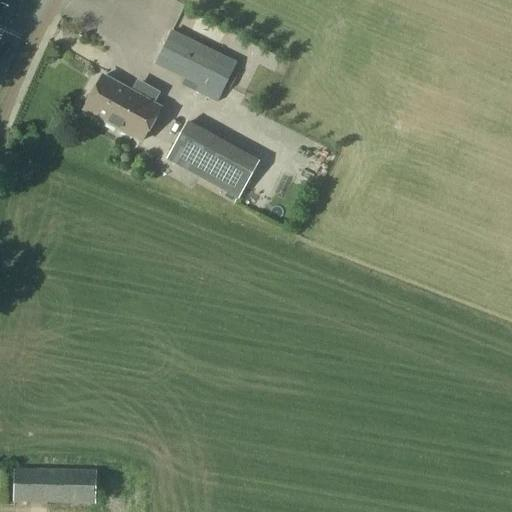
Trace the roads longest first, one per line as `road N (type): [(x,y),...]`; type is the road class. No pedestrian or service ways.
road 1 (residential): [(189,258),(187,316),(332,348),(511,403)]
road 2 (residential): [(511,361),(280,278),(189,258)]
road 3 (residential): [(189,258),(0,211)]
